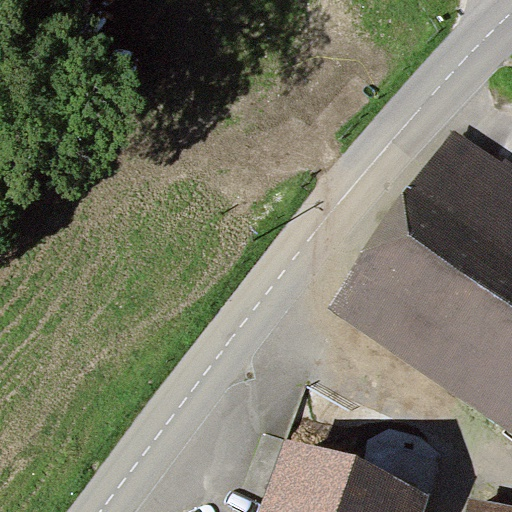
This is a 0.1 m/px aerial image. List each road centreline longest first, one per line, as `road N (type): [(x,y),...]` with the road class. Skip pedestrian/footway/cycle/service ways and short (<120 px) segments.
road 1 (tertiary): [(511,9),(367,162),(97,511)]
road 2 (unknown): [(511,472),(260,301)]
